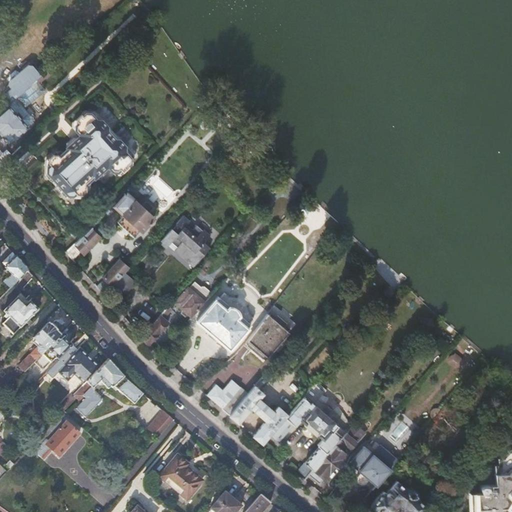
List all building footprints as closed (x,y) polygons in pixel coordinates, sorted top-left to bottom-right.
[(4,96),(4,98),(9,104),(18,95),(36,80),(41,76),(33,66),(28,66),(9,82),(9,85),(9,86),(12,89),(4,96)] [(9,104),(8,105),(14,112),(16,112),(23,121),(22,122),(26,127),(33,121),(33,119),(24,109),(45,91),(36,80),(18,95),(9,104)] [(8,105),(0,111),(0,134),(3,138),(4,137),(9,143),(27,128),(26,127),(22,122),(23,121),(16,112),(14,112),(8,105)] [(83,112),(76,118),(76,128),(81,124),(80,122),(91,113),(83,112)] [(50,164),(47,166),(46,170),(67,194),(73,194),(75,192),(77,194),(82,195),(87,191),(87,185),(85,184),(94,176),(95,178),(109,166),(114,170),(119,166),(120,167),(131,157),(125,150),(125,145),(120,139),(115,140),(108,131),(108,127),(102,119),(97,119),(91,113),(80,122),(81,124),(76,128),(81,134),(67,145),(68,147),(60,154),(58,152),(53,152),(48,156),(48,161),(50,164)] [(230,142),(231,145),(235,149),(241,142),(238,139),(234,139),(230,142)] [(241,142),(235,149),(238,152),(243,153),(246,150),(245,146),(241,142)] [(131,157),(120,167),(119,166),(114,170),(123,173),(131,164),(131,157)] [(274,182),(268,189),(270,191),(274,192),(277,188),(277,185),(274,182)] [(141,203),(128,192),(116,205),(125,213),(119,219),(125,224),(125,227),(129,231),(133,230),(137,225),(143,230),(155,216),(151,212),(141,203)] [(141,203),(151,212),(154,209),(144,200),(141,203)] [(301,203),(298,207),(298,211),(301,213),(304,213),(308,209),(308,206),(304,203),(301,203)] [(183,214),(157,242),(164,249),(170,242),(176,247),(173,250),(192,267),(211,247),(205,241),(209,236),(196,224),(192,229),(188,226),(190,224),(188,222),(189,221),(183,214)] [(92,227),(77,242),(66,252),(71,257),(79,249),(82,252),(92,242),(93,244),(99,238),(98,236),(99,235),(92,227)] [(0,260),(0,262),(10,274),(2,282),(3,283),(0,286),(0,290),(4,294),(16,281),(16,280),(27,269),(11,251),(0,260)] [(209,257),(201,266),(204,269),(212,260),(209,257)] [(119,259),(102,278),(103,279),(96,286),(103,293),(111,286),(113,284),(121,276),(129,267),(119,259)] [(356,263),(361,270),(367,266),(362,259),(356,263)] [(113,284),(122,294),(131,285),(121,276),(113,284)] [(357,276),(348,283),(352,287),(360,281),(357,276)] [(111,286),(120,296),(122,294),(113,284),(111,286)] [(388,288),(383,292),(387,297),(392,293),(388,288)] [(190,289),(176,304),(190,316),(203,301),(190,289)] [(12,334),(36,309),(29,301),(24,305),(17,298),(3,311),(9,317),(2,324),(12,334)] [(197,321),(229,349),(248,328),(216,299),(197,321)] [(160,314),(152,323),(141,336),(149,345),(168,322),(163,318),(174,305),(171,302),(160,314)] [(149,305),(141,314),(152,323),(160,314),(149,305)] [(266,313),(245,343),(251,348),(272,318),(266,313)] [(272,318),(251,348),(263,359),(271,350),(273,352),(284,339),(283,338),(288,332),(282,327),(286,322),(276,313),(272,318)] [(433,324),(432,320),(430,318),(425,318),(422,321),(423,325),(426,328),(429,328),(433,324)] [(32,339),(35,341),(33,343),(37,348),(18,368),(23,373),(31,366),(41,355),(60,335),(55,330),(56,329),(51,324),(50,325),(48,323),(32,339)] [(60,335),(41,355),(50,363),(55,357),(57,359),(69,346),(63,339),(63,338),(64,337),(65,337),(65,335),(63,332),(60,335)] [(66,364),(60,371),(67,379),(74,372),(84,382),(99,367),(80,348),(66,363),(66,364)] [(484,365),(480,370),(485,374),(490,373),(495,366),(484,357),(480,362),(484,365)] [(99,367),(84,382),(72,395),(75,399),(80,403),(75,408),(84,416),(96,404),(98,406),(102,402),(101,398),(92,388),(99,380),(108,388),(110,385),(112,386),(113,385),(134,402),(143,393),(123,375),(108,359),(99,367)] [(31,366),(23,373),(26,376),(33,369),(31,366)] [(204,393),(228,414),(247,392),(231,378),(221,388),(214,383),(204,393)] [(247,392),(228,414),(237,422),(250,407),(265,420),(252,434),(262,442),(269,434),(287,413),(278,405),(273,410),(259,397),(263,392),(259,388),(254,384),(247,392)] [(287,413),(269,434),(279,442),(299,419),(305,424),(304,424),(316,433),(317,433),(322,438),(318,443),(319,444),(303,463),(311,470),(345,430),(316,405),(316,404),(316,403),(305,393),(297,401),(287,413)] [(162,409),(146,427),(156,436),(161,430),(172,417),(162,409)] [(58,417),(42,433),(42,434),(46,438),(33,452),(41,460),(51,450),(59,456),(79,433),(66,422),(65,423),(58,417)] [(345,430),(311,470),(308,473),(318,482),(364,429),(354,420),(351,424),(345,430)] [(410,430),(400,422),(388,436),(398,444),(410,430)] [(363,446),(350,461),(376,483),(385,473),(389,468),(384,464),(369,451),(363,446)] [(369,451),(384,464),(387,459),(387,457),(386,456),(386,454),(386,453),(384,450),(383,449),(381,448),(379,447),(377,447),(376,447),(375,446),(373,446),(369,451)] [(511,511),(511,446),(509,449),(508,448),(498,458),(498,465),(494,465),(495,483),(484,484),(482,485),(481,486),(480,486),(480,488),(480,489),(481,491),(482,492),(469,493),(470,511),(511,511)] [(160,476),(182,495),(197,477),(186,468),(189,465),(177,455),(160,476)] [(297,470),(305,477),(308,473),(311,470),(303,463),(297,470)] [(385,473),(376,483),(372,489),(378,495),(383,489),(386,491),(394,481),(385,473)] [(202,481),(197,477),(182,495),(186,499),(202,481)] [(363,500),(368,504),(369,503),(377,510),(376,511),(375,511),(418,511),(426,504),(424,502),(417,497),(418,491),(410,484),(407,484),(405,486),(398,480),(396,478),(394,481),(386,491),(383,489),(378,495),(372,489),(363,500)] [(224,492),(210,508),(215,511),(235,511),(240,506),(224,492)] [(260,493),(242,511),(260,511),(270,502),(260,493)] [(354,496),(345,507),(350,511),(352,511),(361,502),(354,496)]
